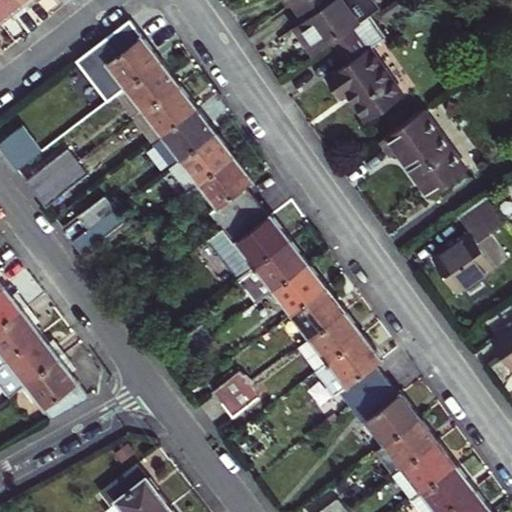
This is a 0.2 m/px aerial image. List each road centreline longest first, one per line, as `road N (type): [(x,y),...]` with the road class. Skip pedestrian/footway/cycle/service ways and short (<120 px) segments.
road 1 (residential): [(511,449),(188,0)]
road 2 (residential): [(151,385),(0,192)]
road 3 (residential): [(151,385),(0,469)]
road 4 (residential): [(247,511),(151,385)]
road 5 (residential): [(0,87),(115,0)]
